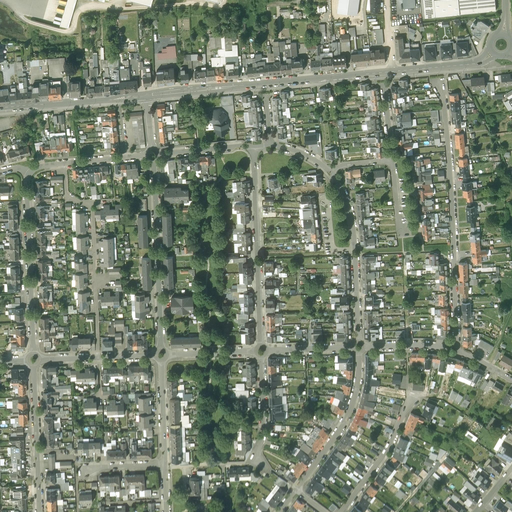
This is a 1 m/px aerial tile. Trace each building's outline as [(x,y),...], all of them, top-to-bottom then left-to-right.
[(69,29),(76,0),(67,0),(60,27),(69,29)] [(347,14),(348,0),(338,0),(337,13),(347,14)] [(348,0),(347,14),(357,15),(358,0),(348,0)] [(379,0),(370,0),(371,12),(379,11),(379,3),(380,3),(379,0)] [(422,0),(424,18),(435,17),(433,0),(422,0)] [(433,0),(435,17),(459,14),(457,0),(433,0)] [(494,0),(457,0),(459,14),(496,11),(494,0)] [(475,24),(486,31),(489,26),(481,20),(478,21),(475,24)] [(475,36),(480,39),(486,31),(475,24),(473,22),(470,27),(472,33),(475,36)] [(407,25),(399,25),(399,33),(408,32),(408,27),(407,25)] [(346,48),(350,48),(349,37),(349,34),(340,35),(341,42),(346,42),(346,48)] [(210,49),(220,49),(220,35),(209,35),(210,49)] [(211,57),(212,68),(212,69),(215,68),(223,67),(224,77),(223,77),(222,78),(226,78),(225,57),(225,51),(224,41),(224,37),(224,35),(220,35),(220,49),(221,56),(211,57)] [(409,44),(403,45),(402,40),(400,40),(400,37),(395,38),(397,59),(399,59),(399,61),(411,60),(410,49),(409,44)] [(463,42),(456,42),(457,55),(468,54),(467,44),(467,41),(463,42)] [(418,44),(412,44),(413,49),(410,49),(411,60),(420,60),(418,44)] [(441,45),(440,46),(441,50),(442,57),(452,56),(451,49),(450,45),(441,45)] [(175,46),(166,47),(167,53),(158,54),(158,59),(176,58),(175,46)] [(425,47),(425,52),(426,59),(436,58),(435,51),(435,46),(434,46),(425,47)] [(379,49),(369,50),(369,53),(370,64),(385,63),(384,52),(379,52),(379,49)] [(345,57),(337,57),(337,52),(332,53),(332,57),(332,58),(333,68),(346,67),(346,62),(345,58),(345,57)] [(237,56),(225,57),(226,78),(241,76),(241,67),(240,56),(237,56)] [(320,58),(320,59),(320,69),(333,68),(332,58),(332,57),(330,57),(320,58)] [(296,60),(291,60),(291,63),(292,72),(303,71),(303,66),(304,66),(304,58),(302,58),(300,58),(301,60),(296,60)] [(320,59),(313,60),(313,59),(311,59),(311,60),(311,70),(320,69),(320,59)] [(109,73),(109,74),(112,73),(112,74),(114,73),(114,81),(115,81),(115,83),(119,83),(119,75),(118,67),(118,64),(118,60),(108,60),(108,66),(109,70),(109,73)] [(261,61),(256,62),(257,75),(265,74),(265,65),(265,61),(261,61)] [(255,62),(252,62),(253,66),(247,67),(248,76),(257,75),(256,62),(255,62)] [(274,62),(274,64),(271,64),(272,74),(281,73),(280,63),(280,62),(274,62)] [(288,63),(283,63),(284,72),(292,72),(291,63),(288,63)] [(223,67),(215,68),(216,79),(222,78),(223,77),(224,77),(223,67)] [(215,68),(212,69),(212,68),(206,69),(206,70),(206,80),(216,79),(215,68)] [(174,69),(163,70),(163,72),(157,73),(158,85),(175,83),(174,69)] [(195,71),(195,81),(206,80),(206,70),(198,71),(195,71)] [(150,72),(146,72),(147,76),(142,77),(142,79),(143,79),(144,86),(152,85),(151,80),(150,72)] [(181,74),(181,82),(189,81),(188,73),(185,73),(181,74)] [(129,74),(119,75),(119,83),(120,93),(131,92),(130,81),(129,74)] [(510,75),(501,76),(502,86),(511,84),(511,78),(510,78),(510,75)] [(484,77),(470,78),(471,85),(471,89),(485,88),(484,77)] [(91,80),(90,80),(91,86),(86,87),(87,96),(95,95),(94,86),(94,80),(91,80)] [(140,80),(130,81),(131,92),(140,91),(140,80)] [(60,81),(48,82),(48,84),(49,99),(61,98),(60,90),(60,81)] [(75,83),(69,84),(69,97),(81,96),(80,93),(81,93),(81,92),(80,92),(80,82),(75,82),(75,83)] [(106,83),(102,84),(102,85),(103,94),(111,93),(110,84),(110,83),(106,83)] [(48,84),(39,85),(39,86),(40,100),(49,99),(48,84)] [(34,86),(31,87),(32,100),(40,100),(39,86),(34,86)] [(23,87),(19,88),(20,93),(15,93),(15,102),(24,101),(23,87)] [(32,100),(31,87),(26,87),(23,87),(24,101),(32,100)] [(8,92),(0,92),(0,103),(9,103),(8,92)] [(212,112),(211,113),(210,113),(209,114),(209,116),(207,119),(208,121),(209,123),(212,122),(213,121),(215,122),(214,123),(214,124),(215,125),(213,126),(214,126),(214,130),(215,130),(216,130),(216,132),(217,133),(218,133),(218,134),(218,135),(222,137),(222,138),(222,137),(225,134),(225,132),(226,132),(227,131),(227,129),(228,129),(228,128),(228,125),(228,124),(227,124),(227,123),(226,119),(227,118),(226,117),(224,115),(224,113),(223,112),(221,112),(220,111),(219,111),(218,111),(214,111),(214,112),(212,112)] [(260,111),(252,111),(252,114),(253,119),(253,121),(261,121),(260,111)] [(244,112),(245,122),(246,122),(249,121),(249,119),(253,119),(252,114),(250,115),(250,114),(248,114),(248,112),(244,112)] [(317,142),(316,134),(305,135),(305,143),(317,142)] [(176,169),(175,160),(168,161),(169,170),(173,169),(176,169)] [(108,166),(99,167),(100,175),(106,174),(109,174),(108,166)] [(384,171),(374,172),(375,181),(385,180),(384,171)] [(175,188),(165,188),(165,202),(176,201),(175,188)] [(180,188),(175,188),(176,201),(188,201),(188,190),(180,190),(180,188)] [(249,204),(240,204),(241,213),(249,213),(249,204)] [(45,211),(37,212),(37,221),(45,221),(45,212),(45,211)] [(49,211),(45,212),(45,221),(52,221),(52,222),(53,222),(53,217),(53,216),(49,216),(49,211)] [(249,213),(241,213),(241,223),(246,223),(249,223),(249,213)] [(171,215),(162,215),(163,245),(164,245),(172,245),(171,215)] [(146,216),(138,216),(139,246),(147,246),(146,216)] [(247,234),(241,234),(242,241),(242,243),(250,243),(250,234),(247,234)] [(250,243),(242,243),(242,253),(251,253),(250,243)] [(172,257),(163,258),(165,287),(173,287),(172,257)] [(150,258),(142,258),(143,288),(152,288),(150,258)] [(251,264),(242,264),(243,273),(251,273),(251,264)] [(251,273),(243,273),(243,283),(252,283),(251,273)] [(249,294),(244,294),(244,303),(252,303),(252,294),(249,294)] [(189,297),(175,297),(171,298),(172,312),(175,312),(190,312),(190,311),(193,311),(193,297),(189,297)] [(252,303),(244,303),(244,313),(253,313),(252,303)] [(248,318),(238,319),(239,324),(241,324),(241,334),(245,333),(245,324),(248,324),(248,318)] [(248,324),(245,324),(245,333),(254,333),(253,324),(248,324)] [(254,333),(245,333),(245,343),(254,343),(254,333)] [(201,337),(171,338),(171,347),(201,346),(201,337)] [(108,341),(102,341),(103,349),(112,349),(112,344),(112,341),(108,341)] [(425,354),(417,353),(417,362),(417,359),(420,359),(420,362),(424,362),(425,354)] [(433,355),(425,354),(424,362),(429,362),(429,360),(432,360),(433,355)] [(441,356),(433,355),(432,360),(435,361),(435,363),(439,364),(441,356)] [(511,360),(503,355),(499,363),(509,369),(511,363),(511,360)] [(449,357),(441,356),(439,364),(444,365),(444,362),(447,363),(449,357)] [(456,360),(449,357),(447,363),(450,364),(450,366),(454,367),(456,360)] [(464,362),(456,360),(454,367),(458,369),(459,367),(461,367),(462,368),(464,362)] [(371,361),(365,361),(365,369),(373,369),(373,364),(371,365),(371,361)] [(352,362),(346,362),(346,365),(344,365),(344,370),(352,370),(352,362)] [(447,363),(444,362),(444,365),(439,364),(438,368),(438,370),(445,371),(447,363)] [(471,365),(464,362),(462,368),(465,369),(464,371),(468,373),(471,365)] [(251,364),(246,364),(246,374),(255,373),(255,364),(251,364)] [(479,369),(471,365),(468,373),(471,374),(472,373),(471,373),(472,372),(476,374),(479,369)] [(57,367),(42,367),(43,377),(51,377),(55,377),(56,377),(55,372),(57,372),(57,367)] [(23,369),(11,370),(11,377),(17,377),(17,372),(23,372),(23,369)] [(373,369),(365,369),(365,377),(371,377),(371,374),(373,374),(373,373),(373,369)] [(476,374),(474,377),(478,379),(479,379),(482,375),(484,371),(479,369),(476,374)] [(352,370),(344,370),(344,374),(346,374),(346,377),(352,378),(352,370)] [(471,374),(468,373),(466,378),(472,381),(472,380),(474,376),(474,377),(476,374),(472,372),(471,373),(472,373),(471,374)] [(255,373),(246,374),(247,383),(252,383),(255,383),(255,373)] [(352,378),(346,377),(345,380),(343,380),(343,384),(343,385),(350,386),(352,378)] [(371,377),(365,377),(364,384),(372,386),(372,381),(370,381),(371,377)] [(495,383),(489,380),(488,382),(483,390),(487,392),(490,387),(492,388),(495,383)] [(504,386),(496,381),(495,383),(492,388),(500,392),(504,386)] [(372,386),(364,384),(363,392),(368,393),(369,390),(371,390),(372,386)] [(350,386),(343,385),(342,389),(344,389),(343,392),(349,394),(350,386)] [(511,390),(509,389),(502,401),(507,404),(509,401),(511,398),(511,395),(511,390)] [(342,395),(340,395),(339,399),(347,402),(349,394),(343,392),(342,395)] [(368,393),(363,392),(361,399),(369,401),(370,397),(368,396),(368,393)] [(249,398),(247,398),(247,402),(248,407),(256,407),(256,397),(249,398)] [(347,402),(339,399),(337,403),(339,404),(338,407),(339,407),(338,407),(344,409),(347,402)] [(358,407),(368,410),(372,411),(375,403),(372,402),(369,401),(361,399),(358,407)] [(464,399),(461,405),(466,408),(469,402),(464,399)] [(428,402),(426,402),(423,409),(425,410),(432,413),(432,412),(435,406),(435,405),(428,402)] [(333,411),(333,412),(337,414),(337,413),(341,415),(344,409),(338,407),(339,407),(338,407),(335,405),(333,411)] [(368,410),(358,407),(356,414),(363,417),(365,413),(367,413),(368,410)] [(432,413),(425,410),(422,415),(430,419),(433,413),(432,412),(432,413)] [(419,417),(410,413),(408,420),(416,424),(417,421),(419,417)] [(363,417),(356,414),(353,421),(358,423),(359,421),(361,422),(362,420),(363,417)] [(485,428),(489,431),(496,420),(492,417),(485,428)] [(416,424),(408,420),(405,427),(406,427),(410,429),(413,430),(416,424)] [(358,423),(353,421),(349,428),(356,432),(358,428),(358,427),(356,426),(358,423)] [(321,430),(318,434),(321,436),(326,439),(329,435),(326,432),(326,431),(323,428),(321,430)] [(349,428),(345,434),(350,438),(352,435),(354,436),(356,432),(349,428)] [(468,430),(465,434),(474,441),(477,437),(468,430)] [(249,431),(241,431),(241,441),(250,441),(249,431)] [(511,434),(509,432),(503,440),(504,441),(511,446),(511,444),(511,434)] [(345,434),(341,441),(347,445),(350,441),(348,440),(350,438),(345,434)] [(326,439),(321,436),(319,438),(317,437),(314,441),(321,446),(326,439)] [(401,438),(400,438),(397,445),(405,448),(408,441),(405,440),(401,438)] [(250,441),(241,441),(242,451),(245,450),(250,450),(250,441)] [(321,446),(314,441),(313,442),(312,444),(312,445),(313,446),(311,449),(316,452),(321,446)] [(341,441),(336,447),(341,451),(343,448),(344,449),(347,445),(341,441)] [(511,446),(504,441),(498,451),(503,454),(502,455),(508,459),(510,460),(511,457),(511,451),(509,450),(509,449),(511,449),(511,448),(511,447),(511,446)] [(309,447),(305,444),(300,450),(305,453),(308,450),(310,451),(311,449),(309,447)] [(405,448),(397,445),(394,451),(395,452),(399,453),(402,455),(405,448)] [(336,447),(331,453),(336,457),(341,451),(336,447)] [(311,449),(310,451),(308,450),(305,453),(312,458),(316,452),(311,449)] [(341,451),(336,457),(342,461),(346,455),(341,451)] [(181,453),(171,453),(172,462),(180,462),(186,462),(185,452),(181,453)] [(312,458),(305,453),(302,457),(304,459),(302,461),(307,465),(312,458)] [(331,453),(327,460),(331,463),(336,457),(331,453)] [(434,468),(437,460),(426,457),(424,464),(434,468)] [(494,460),(493,459),(491,461),(486,467),(485,468),(490,473),(492,471),(497,476),(502,470),(498,466),(499,465),(498,464),(494,460)] [(331,463),(327,460),(322,466),(327,469),(331,463)] [(395,462),(391,460),(388,464),(394,469),(393,469),(394,469),(398,464),(395,462)] [(307,465),(302,461),(300,464),(298,462),(296,466),(302,471),(307,465)] [(445,461),(441,465),(447,470),(450,466),(445,461)] [(331,463),(327,469),(328,471),(331,473),(336,467),(331,463)] [(388,464),(386,463),(382,469),(389,475),(393,469),(394,469),(388,464)] [(359,465),(354,471),(359,475),(364,469),(359,465)] [(296,466),(293,470),(295,471),(293,473),(293,474),(298,477),(302,471),(296,466)] [(322,466),(317,472),(322,476),(324,473),(326,475),(328,471),(327,469),(322,466)] [(249,468),(239,469),(240,477),(249,477),(249,468)] [(239,469),(230,469),(230,472),(230,478),(240,477),(239,469)] [(389,475),(382,469),(377,475),(378,476),(385,481),(385,480),(389,475)] [(478,472),(481,475),(484,477),(485,476),(487,474),(481,469),(478,472)] [(328,471),(326,475),(324,473),(322,476),(328,480),(330,476),(333,478),(335,476),(328,471)] [(290,472),(286,478),(290,480),(291,479),(294,482),(298,477),(293,474),(293,473),(290,472)] [(322,476),(317,472),(313,479),(319,484),(319,483),(322,480),(320,478),(322,476)] [(255,473),(251,473),(251,481),(255,481),(256,483),(260,478),(255,474),(255,473)] [(203,475),(203,478),(199,479),(199,484),(203,484),(204,484),(208,483),(208,475),(203,475)] [(385,481),(378,476),(375,481),(378,483),(381,485),(382,486),(386,481),(385,480),(385,481)] [(279,477),(274,483),(279,487),(282,490),(287,483),(279,477)] [(319,484),(313,479),(308,485),(313,488),(314,486),(316,487),(319,484)] [(482,482),(480,485),(485,489),(490,484),(485,479),(484,479),(482,482)] [(398,480),(394,485),(398,488),(402,484),(398,480)] [(476,489),(467,480),(463,484),(464,486),(468,489),(473,493),(475,491),(476,489)] [(319,484),(316,487),(314,486),(313,488),(315,490),(319,493),(324,487),(319,483),(319,484)] [(346,484),(341,490),(346,495),(351,488),(346,484)] [(313,488),(308,485),(305,490),(308,492),(307,493),(311,496),(315,490),(313,488)] [(372,486),(370,485),(366,491),(373,496),(377,490),(375,488),(372,486)] [(464,486),(459,491),(463,495),(468,489),(464,486)] [(279,487),(274,495),(281,500),(286,493),(282,490),(279,487)] [(468,489),(463,495),(468,499),(474,493),(473,493),(468,489)] [(16,494),(11,495),(11,500),(14,500),(14,498),(18,498),(17,494),(25,494),(25,490),(16,490),(16,494)] [(55,490),(47,490),(47,500),(47,501),(56,500),(55,490)] [(399,490),(395,495),(401,500),(405,494),(399,490)] [(366,491),(361,497),(363,498),(369,502),(373,496),(366,491)] [(479,498),(474,493),(468,499),(474,504),(479,498)] [(459,498),(453,494),(450,498),(451,499),(455,503),(457,500),(459,498)] [(274,495),(268,503),(271,505),(275,508),(281,500),(274,495)] [(415,496),(409,501),(412,505),(418,499),(415,496)] [(369,502),(363,498),(359,502),(362,505),(366,508),(370,503),(369,502)] [(268,503),(263,499),(260,503),(267,509),(271,505),(268,503)] [(455,503),(451,499),(448,503),(447,503),(447,504),(446,505),(454,511),(466,511),(461,507),(460,508),(455,504),(456,503),(455,503)] [(305,504),(301,502),(300,503),(297,500),(293,505),(298,508),(298,509),(300,510),(303,507),(305,504)] [(504,505),(499,501),(493,509),(496,511),(505,511),(508,509),(504,505)] [(265,511),(267,509),(260,503),(256,508),(258,509),(261,511),(265,511)]
